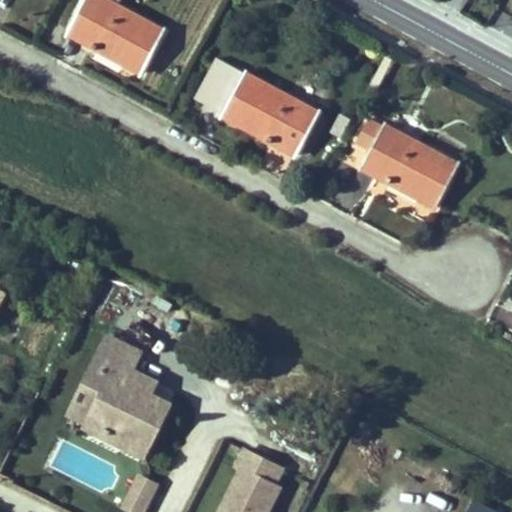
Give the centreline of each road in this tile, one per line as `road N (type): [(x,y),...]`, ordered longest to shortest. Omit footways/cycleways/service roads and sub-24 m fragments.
road 1 (residential): [(468,265),(417,271),(0,38)]
road 2 (secondary): [(511,74),(373,0)]
